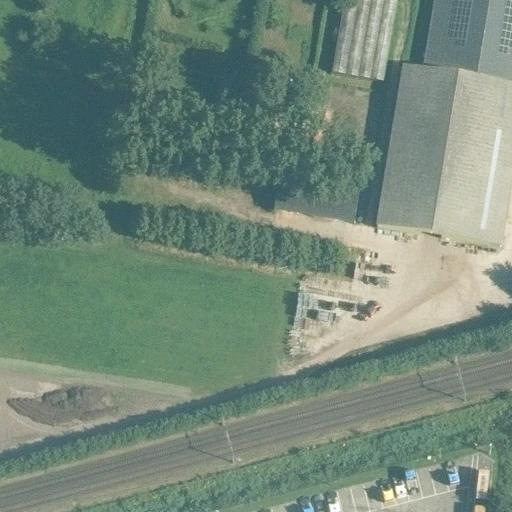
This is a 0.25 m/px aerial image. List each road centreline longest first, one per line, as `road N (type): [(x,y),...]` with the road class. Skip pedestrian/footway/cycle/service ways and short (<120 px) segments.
road 1 (track): [(0,461),(257,397),(511,269)]
road 2 (track): [(78,442),(106,244),(0,225)]
